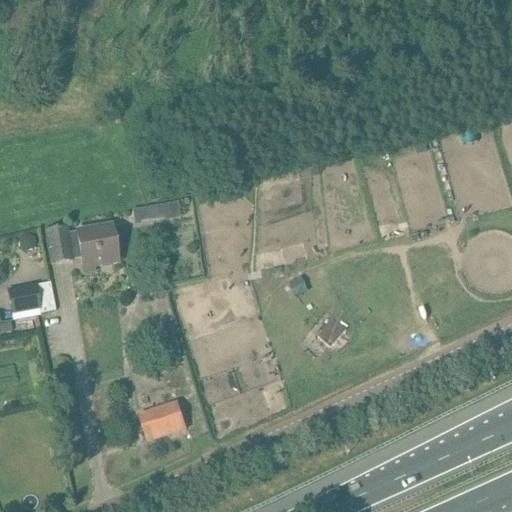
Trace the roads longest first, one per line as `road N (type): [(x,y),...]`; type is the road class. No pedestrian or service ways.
road 1 (unclassified): [(113,511),(511,330)]
road 2 (motorway): [(511,425),(320,511)]
